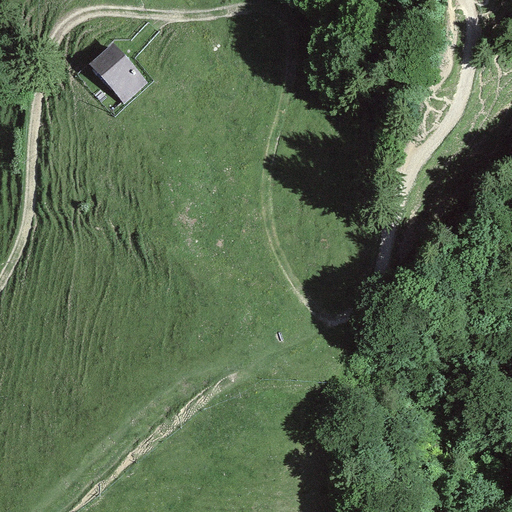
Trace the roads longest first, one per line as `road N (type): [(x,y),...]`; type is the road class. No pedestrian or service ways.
road 1 (track): [(342,321),(318,315),(301,296),(268,226),(265,190),(292,29),(283,13),(262,3),(205,16),(86,12),(67,23),(47,49),(36,94),(28,234),(0,287)]
road 2 (track): [(459,0),(472,78),(388,275),(342,321)]
